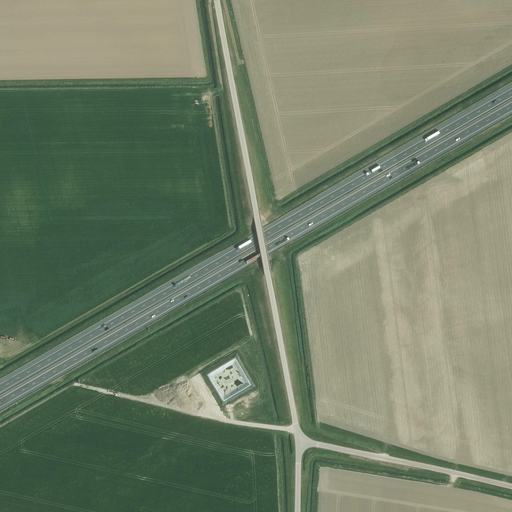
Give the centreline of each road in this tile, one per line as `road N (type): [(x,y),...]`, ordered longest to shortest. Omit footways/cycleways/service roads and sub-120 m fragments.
road 1 (motorway): [(0,403),(511,106)]
road 2 (motorway): [(511,92),(0,388)]
road 3 (unclassified): [(298,440),(216,0)]
road 4 (track): [(75,383),(296,430)]
road 5 (unclassified): [(511,486),(298,440)]
